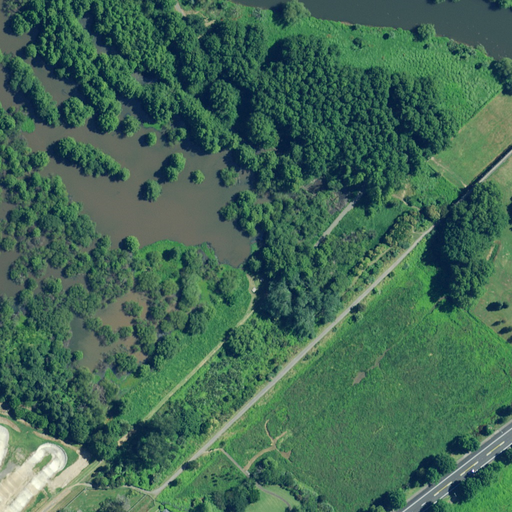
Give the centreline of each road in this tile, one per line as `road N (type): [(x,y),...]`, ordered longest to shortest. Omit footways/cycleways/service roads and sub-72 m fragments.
road 1 (track): [(385,175),(75,484)]
road 2 (primary): [(511,435),(412,511)]
